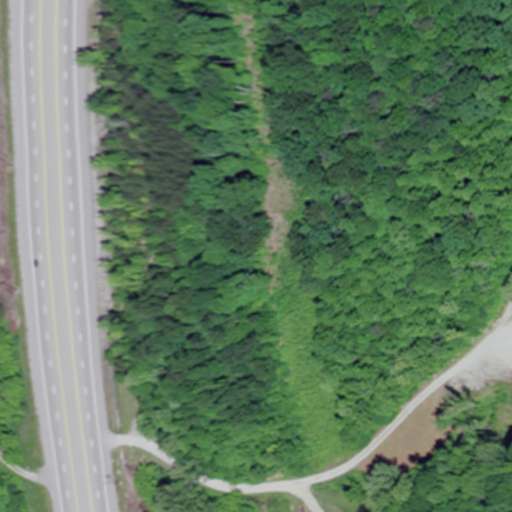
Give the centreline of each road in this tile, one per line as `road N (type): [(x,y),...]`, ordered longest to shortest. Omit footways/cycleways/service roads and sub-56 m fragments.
road 1 (trunk): [(30,0),(35,216),(68,511)]
road 2 (trunk): [(104,511),(70,198),(66,0)]
road 3 (residential): [(53,402),(77,409),(128,450),(180,511)]
